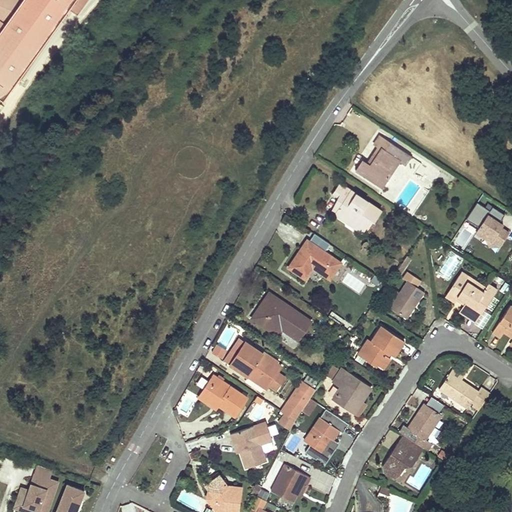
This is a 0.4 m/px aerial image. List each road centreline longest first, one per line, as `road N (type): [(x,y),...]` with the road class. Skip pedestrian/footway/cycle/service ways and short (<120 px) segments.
road 1 (residential): [(363,70),(292,172),(154,412)]
road 2 (residential): [(335,511),(355,460),(431,348),(461,343),(511,376)]
road 3 (residential): [(154,412),(170,424),(178,451),(158,507),(112,486)]
